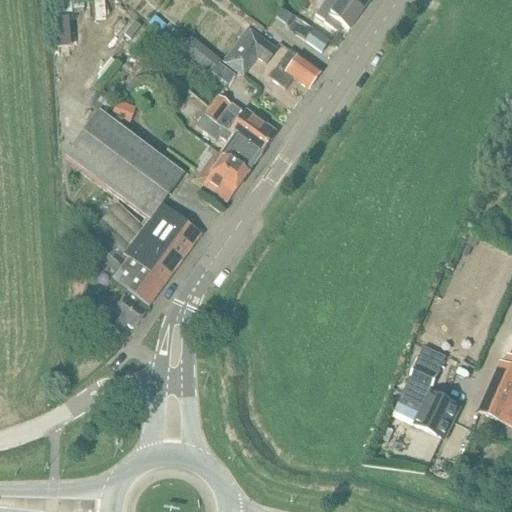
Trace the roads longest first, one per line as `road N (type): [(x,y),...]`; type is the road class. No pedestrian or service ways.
road 1 (tertiary): [(186,302),(402,0)]
road 2 (unclassified): [(0,442),(100,393),(159,385)]
road 3 (unclassified): [(453,450),(511,315)]
